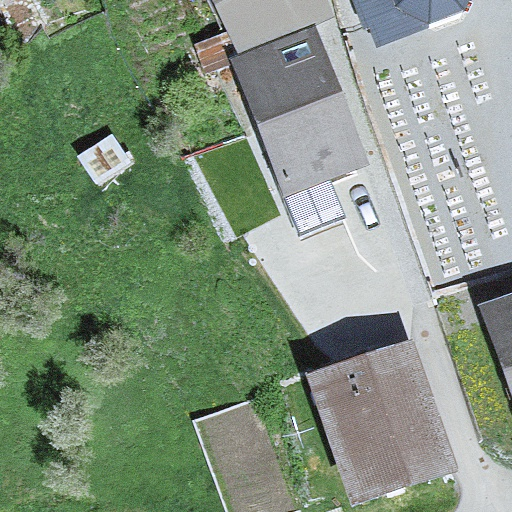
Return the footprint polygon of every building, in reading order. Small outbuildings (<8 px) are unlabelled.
[(0,0),(0,9),(18,0),(0,0)] [(212,0),(245,73),(324,45),(309,0),(212,0)] [(398,0),(404,15),(435,31),(469,18),(477,0),(398,0)] [(324,45),(245,73),(290,203),(369,176),(324,45)] [(511,314),(496,320),(511,368),(511,314)] [(407,362),(327,390),(369,511),(374,511),(450,485),(407,362)]
